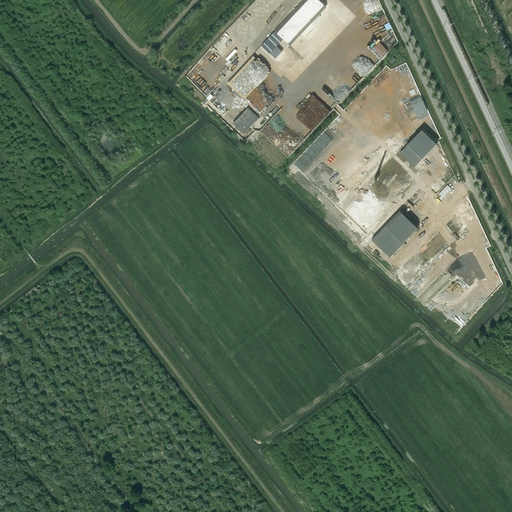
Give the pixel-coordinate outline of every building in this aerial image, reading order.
[(326,7),(318,0),(304,0),(276,31),(283,38),(290,45),(326,7)] [(248,107),(233,123),(244,134),(259,118),(248,107)] [(406,146),(399,153),(414,167),(421,159),(438,142),(423,127),(406,145),(406,146)] [(443,200),(453,189),(446,183),(439,191),(440,192),(437,195),(443,200)] [(400,210),(371,240),(389,257),(418,228),(400,210)] [(432,236),(426,243),(428,247),(430,249),(434,254),(437,251),(440,254),(442,257),(449,248),(450,248),(453,249),(462,244),(468,237),(449,220),(444,224),(434,234),(432,236)] [(451,257),(455,261),(459,256),(456,253),(451,257)]
